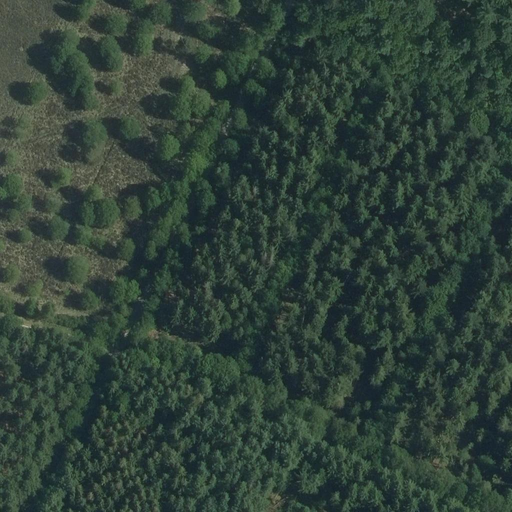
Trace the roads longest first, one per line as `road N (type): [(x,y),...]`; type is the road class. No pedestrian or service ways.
road 1 (track): [(38,511),(288,0)]
road 2 (track): [(446,511),(116,354),(0,321)]
road 3 (unclassified): [(511,121),(326,0)]
